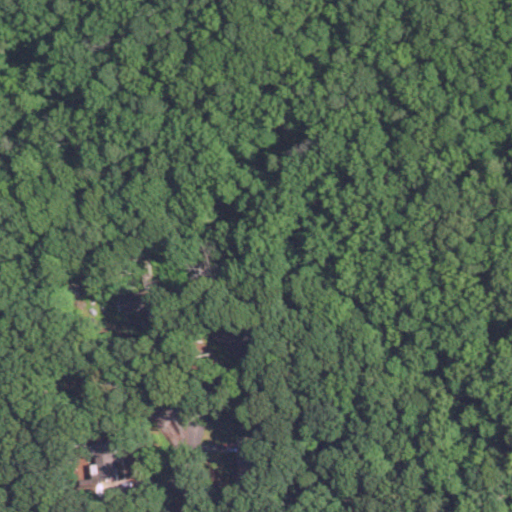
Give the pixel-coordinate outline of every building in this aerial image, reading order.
[(124,292),(126,309),(158,306),(156,289),(124,292)] [(252,358),(261,338),(226,321),(216,342),(252,358)] [(107,358),(89,398),(110,408),(128,367),(107,358)] [(236,436),(243,485),(264,482),(257,433),(236,436)] [(121,493),(120,462),(95,463),(96,493),(121,493)]
